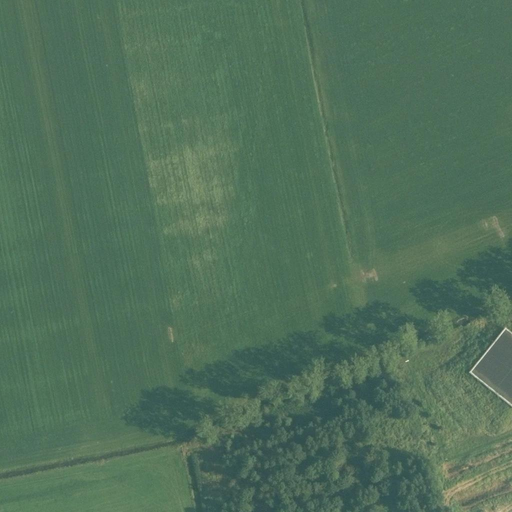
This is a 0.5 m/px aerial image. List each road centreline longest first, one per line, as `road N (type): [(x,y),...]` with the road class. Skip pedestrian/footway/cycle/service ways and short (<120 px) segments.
road 1 (unknown): [(271,260),(182,0)]
road 2 (unknown): [(435,205),(365,0)]
